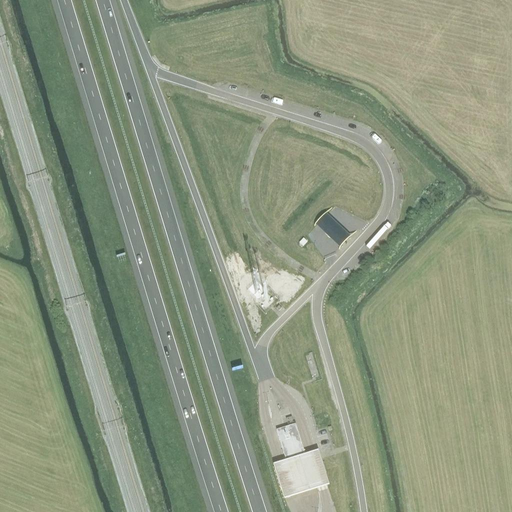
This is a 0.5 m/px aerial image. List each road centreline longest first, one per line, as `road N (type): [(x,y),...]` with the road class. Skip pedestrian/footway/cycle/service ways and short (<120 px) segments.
road 1 (motorway): [(63,0),(221,511)]
road 2 (motorway): [(259,511),(102,0)]
